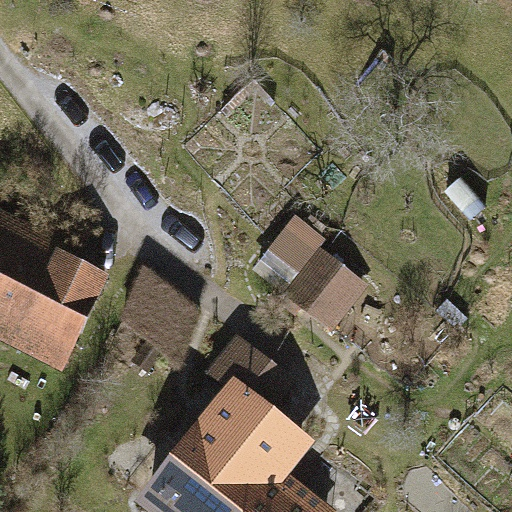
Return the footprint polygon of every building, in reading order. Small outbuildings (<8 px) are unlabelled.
[(156,184),(136,203),(158,226),(178,207),(156,184)] [(257,278),(339,335),(367,295),(369,292),(324,260),(331,250),(295,224),(257,278)] [(0,235),(0,341),(73,377),(115,292),(0,235)] [(202,318),(149,278),(131,302),(184,342),(202,318)] [(205,442),(147,511),(148,511),(321,511),(290,486),(316,454),(277,422),(302,393),(243,344),(213,380),(235,399),(201,439),(205,442)]
